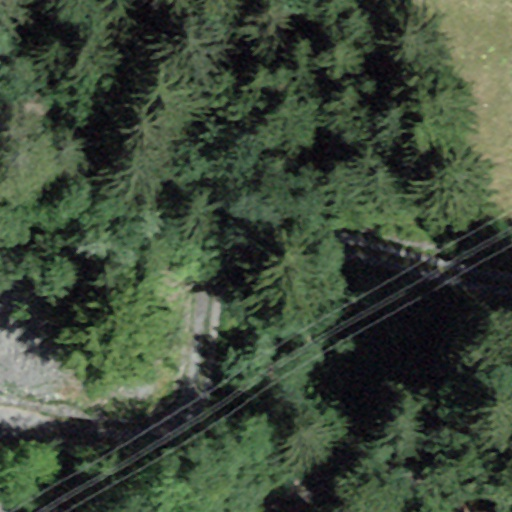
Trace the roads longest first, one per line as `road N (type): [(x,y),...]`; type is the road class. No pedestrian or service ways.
road 1 (track): [(0,436),(127,425),(172,397),(202,358),(221,268),(238,256),(511,278)]
road 2 (track): [(432,511),(362,474),(331,474),(293,511)]
